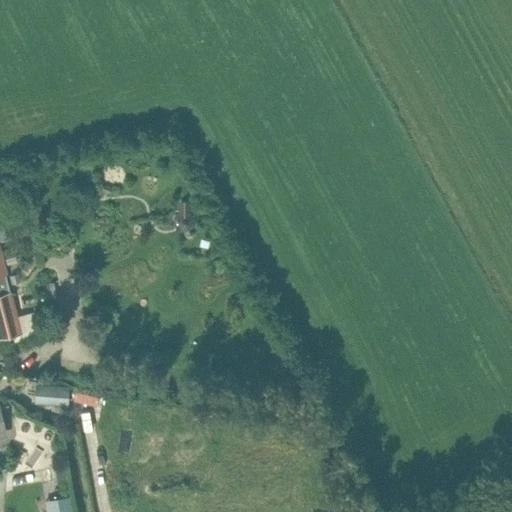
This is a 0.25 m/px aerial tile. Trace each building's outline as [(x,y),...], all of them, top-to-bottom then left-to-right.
[(116,164),(103,170),(112,189),(125,183),(116,164)] [(0,274),(7,273),(3,254),(9,253),(5,239),(0,239),(0,274)] [(0,293),(0,337),(22,331),(21,330),(14,302),(11,290),(10,291),(0,293)] [(39,385),(37,403),(66,404),(67,387),(39,385)] [(48,511),(74,511),(71,495),(46,500),(48,511)]
